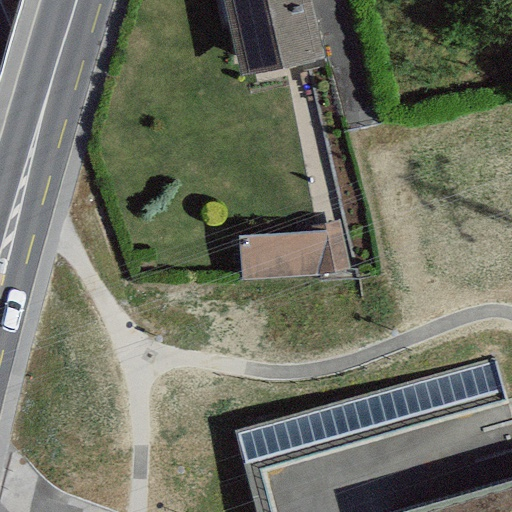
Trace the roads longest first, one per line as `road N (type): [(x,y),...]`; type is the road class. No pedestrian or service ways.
road 1 (secondary): [(0,153),(100,511)]
road 2 (tertiary): [(0,271),(78,0)]
